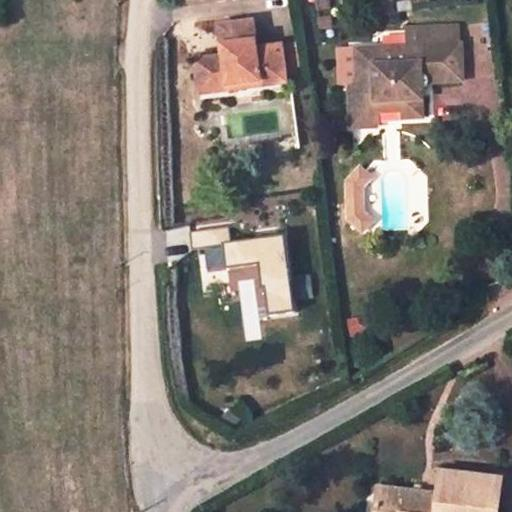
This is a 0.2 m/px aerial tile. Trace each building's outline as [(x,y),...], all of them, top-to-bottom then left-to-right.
[(281,88),(276,51),(252,55),(247,28),(212,34),(217,62),(189,67),(193,90),(221,85),(223,97),(281,88)] [(458,73),(457,43),(400,47),(402,65),(378,67),(377,47),(350,49),(354,98),(345,98),(347,122),(360,131),(378,129),(377,114),(404,112),(404,118),(416,118),(423,111),(421,89),(428,89),(428,83),(453,80),(458,73)] [(196,101),(223,97),(221,85),(193,90),(196,101)] [(349,230),(378,225),(369,170),(340,174),(349,230)] [(258,262),(264,313),(323,305),(320,285),(313,286),(306,230),(228,240),(226,228),(190,233),(192,246),(221,242),(224,267),(258,262)] [(495,511),(500,480),(440,472),(437,494),(380,486),(376,511),(495,511)]
